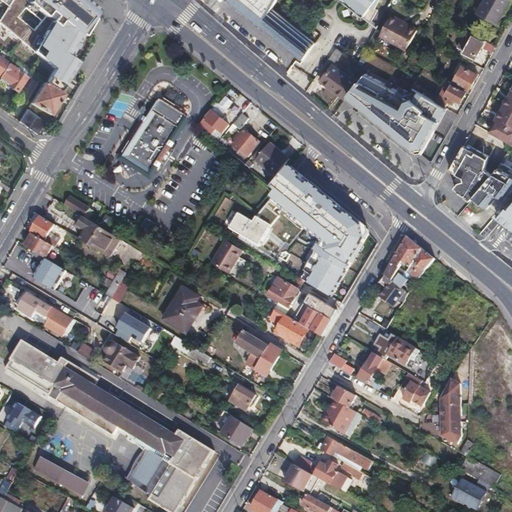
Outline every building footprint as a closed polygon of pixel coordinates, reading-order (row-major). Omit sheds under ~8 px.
[(86,0),(11,0),(11,1),(0,17),(0,23),(53,69),(45,83),(43,82),(31,103),(51,115),(63,95),(60,93),(78,62),(69,57),(82,36),(77,32),(99,10),(86,0)] [(228,0),(302,58),(315,41),(273,9),(277,0),(228,0)] [(368,23),(376,8),(380,0),(345,0),(346,0),(344,3),(368,23)] [(485,0),(478,12),(498,23),(510,0),(485,0)] [(376,29),(385,13),(376,8),(368,23),(376,29)] [(380,34),(393,41),(403,23),(390,16),(380,34)] [(403,23),(393,41),(408,48),(417,30),(403,23)] [(474,35),(465,52),(476,58),(483,47),(493,53),(497,46),(474,35)] [(337,48),(330,58),(336,62),(342,53),(339,50),(337,48)] [(427,63),(424,69),(439,79),(441,75),(435,71),(437,69),(427,63)] [(9,64),(0,77),(0,79),(6,84),(6,85),(18,93),(28,79),(16,71),(17,69),(9,64)] [(320,80),(345,99),(349,95),(356,85),(357,84),(332,65),(320,80)] [(454,83),(467,91),(478,74),(463,65),(453,83),(454,83)] [(33,68),(29,74),(29,75),(36,79),(41,73),(33,68)] [(356,85),(349,95),(422,154),(447,108),(445,106),(437,101),(415,90),(414,92),(407,95),(366,73),(357,84),(356,85)] [(437,101),(445,106),(447,103),(452,105),(455,100),(460,103),(466,93),(453,85),(454,83),(453,83),(449,81),(448,80),(447,83),(437,101)] [(511,85),(511,86),(511,85),(511,91),(507,101),(504,99),(497,111),(500,113),(496,119),(494,118),(490,125),(493,126),(489,132),(499,137),(511,144),(511,85)] [(151,98),(146,106),(153,110),(178,125),(183,118),(151,98)] [(27,109),(19,122),(37,134),(45,121),(27,109)] [(153,110),(151,113),(128,149),(130,150),(125,158),(133,163),(131,165),(135,168),(136,165),(147,173),(152,165),(154,166),(180,126),(178,125),(153,110)] [(205,118),(205,119),(199,126),(211,136),(217,128),(222,133),(228,126),(211,111),(205,118)] [(242,114),(233,124),(240,130),(249,119),(242,114)] [(245,131),(233,145),(247,156),(253,150),(259,143),(245,131)] [(464,144),(451,170),(464,178),(455,188),(465,196),(468,194),(472,198),(474,196),(481,188),(494,174),(487,169),(488,167),(491,156),(486,153),(487,144),(482,144),(480,149),(479,149),(466,142),(464,144)] [(260,151),(254,158),(275,176),(289,160),(271,145),(263,154),(260,151)] [(325,239),(298,278),(327,299),(370,237),(367,221),(292,162),(275,184),(279,188),(274,195),(325,239)] [(481,188),(474,196),(488,209),(499,196),(504,201),(511,193),(511,191),(511,167),(502,162),(495,175),(494,174),(481,188)] [(68,195),(63,204),(82,215),(83,216),(89,208),(68,195)] [(229,226),(249,236),(260,215),(240,204),(229,226)] [(98,225),(104,229),(111,218),(105,214),(98,225)] [(32,233),(34,234),(45,240),(54,224),(42,216),(32,233)] [(87,230),(81,240),(110,257),(120,239),(118,238),(104,229),(98,225),(92,222),(84,217),(79,226),(87,230)] [(494,217),(484,229),(496,239),(494,242),(506,252),(507,251),(511,245),(511,221),(507,227),(494,217)] [(34,234),(26,246),(28,247),(41,255),(46,258),(53,246),(45,240),(34,234)] [(407,237),(392,263),(399,268),(404,262),(411,267),(407,273),(418,280),(435,259),(407,237)] [(225,240),(212,263),(229,274),(243,251),(225,240)] [(41,255),(28,247),(23,255),(36,263),(41,255)] [(189,257),(181,269),(190,274),(197,262),(189,257)] [(66,271),(46,259),(35,277),(54,289),(66,271)] [(392,263),(385,275),(401,288),(406,281),(400,276),(404,271),(399,268),(392,263)] [(401,288),(385,275),(380,283),(387,289),(381,298),(393,307),(405,292),(401,288)] [(298,289),(278,278),(268,295),(276,300),(272,307),(277,310),(280,311),(283,313),(285,314),(294,299),(293,298),(298,289)] [(106,294),(112,298),(119,285),(114,282),(106,294)] [(83,287),(78,302),(65,297),(62,305),(94,316),(102,294),(83,287)] [(175,303),(164,319),(184,331),(200,305),(196,303),(200,298),(184,288),(175,303)] [(29,293),(19,309),(33,317),(37,311),(49,318),(45,325),(63,336),(72,320),(29,293)] [(310,329),(322,337),(338,310),(311,294),(304,304),(310,307),(300,323),(310,329)] [(465,297),(450,316),(464,327),(480,308),(465,297)] [(121,324),(130,309),(121,304),(112,318),(121,324)] [(300,346),(310,329),(300,323),(283,313),(282,314),(280,313),(280,311),(277,310),(271,320),(281,327),(277,333),(300,346)] [(379,312),(374,321),(386,329),(392,318),(385,314),(384,316),(379,312)] [(370,321),(366,327),(377,333),(381,327),(370,321)] [(472,329),(461,341),(468,347),(479,334),(472,329)] [(247,364),(257,370),(270,348),(245,332),(237,343),(254,353),(247,364)] [(413,361),(420,349),(391,332),(388,338),(382,334),(375,345),(381,348),(378,354),(386,359),(389,353),(405,362),(408,364),(410,360),(413,361)] [(176,336),(171,345),(189,355),(194,347),(176,336)] [(20,349),(8,368),(113,434),(118,425),(150,445),(126,482),(151,497),(149,500),(168,511),(179,511),(218,451),(182,428),(178,435),(26,340),(20,349)] [(133,369),(140,357),(116,342),(113,341),(110,341),(107,342),(106,344),(105,346),(105,349),(106,352),(108,353),(104,360),(122,372),(126,365),(133,369)] [(82,344),(78,352),(91,360),(96,353),(82,344)] [(270,348),(257,370),(268,376),(282,351),(272,345),(270,348)] [(359,379),(370,385),(379,390),(382,384),(372,378),(374,376),(377,378),(381,371),(386,374),(392,363),(386,359),(378,354),(374,352),(359,379)] [(335,355),(330,363),(345,371),(351,374),(354,369),(344,363),(345,361),(335,355)] [(416,368),(412,375),(422,381),(426,383),(430,376),(416,368)] [(412,375),(409,373),(401,385),(408,390),(403,399),(421,409),(430,393),(418,386),(422,381),(412,375)] [(442,410),(441,435),(457,444),(461,436),(461,428),(458,428),(458,414),(461,414),(461,395),(458,395),(458,391),(461,391),(461,383),(452,379),(443,394),(449,397),(447,410),(442,410)] [(239,384),(229,401),(247,412),(258,394),(239,384)] [(341,387),(334,399),(337,400),(351,408),(357,396),(341,387)] [(351,408),(337,400),(332,409),(335,411),(327,423),(345,433),(357,412),(351,408)] [(20,401),(8,420),(20,427),(24,421),(37,428),(44,416),(20,401)] [(335,411),(332,409),(324,421),(327,423),(335,411)] [(365,409),(362,414),(364,415),(374,421),(377,416),(365,409)] [(253,429),(232,416),(222,433),(232,440),(242,445),(253,429)] [(330,437),(323,450),(334,456),(336,451),(348,458),(353,450),(330,437)] [(92,483),(43,456),(35,471),(84,498),(92,483)] [(300,456),(295,464),(307,471),(312,462),(300,456)] [(467,457),(460,469),(494,488),(501,476),(467,457)] [(315,475),(340,489),(348,475),(335,468),(338,464),(331,460),(328,465),(322,461),(315,475)] [(363,473),(344,462),(342,467),(352,473),(353,475),(360,480),(363,473)] [(295,464),(286,481),(304,491),(313,475),(307,471),(295,464)] [(404,471),(401,476),(411,481),(413,477),(404,471)] [(488,490),(464,478),(454,498),(478,510),(488,490)] [(7,480),(0,492),(0,496),(4,499),(8,493),(13,484),(7,480)] [(284,502),(279,499),(278,500),(262,491),(253,508),(258,511),(275,511),(277,509),(279,511),(284,502)] [(8,493),(4,499),(18,507),(21,501),(8,493)] [(328,511),(331,506),(308,494),(302,504),(316,511),(328,511)] [(0,511),(21,511),(23,509),(18,507),(4,499),(0,496),(0,511)] [(115,498),(107,511),(132,511),(135,509),(115,498)] [(87,507),(92,510),(97,502),(91,499),(87,507)]
